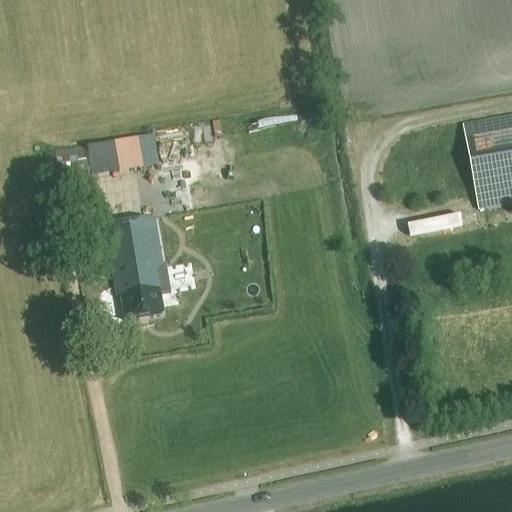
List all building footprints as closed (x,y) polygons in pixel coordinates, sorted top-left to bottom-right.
[(511,117),(463,126),(478,212),(511,205),(511,117)] [(161,131),(163,146),(196,142),(194,127),(161,131)] [(101,176),(166,166),(161,135),(96,145),(101,176)] [(89,147),(44,154),(49,187),(74,183),(74,179),(89,176),(90,179),(97,178),(93,150),(90,150),(89,147)] [(469,213),(415,224),(418,236),(471,225),(469,213)] [(159,274),(164,273),(155,219),(104,227),(116,299),(121,298),(126,324),(163,318),(158,287),(161,286),(159,274)]
